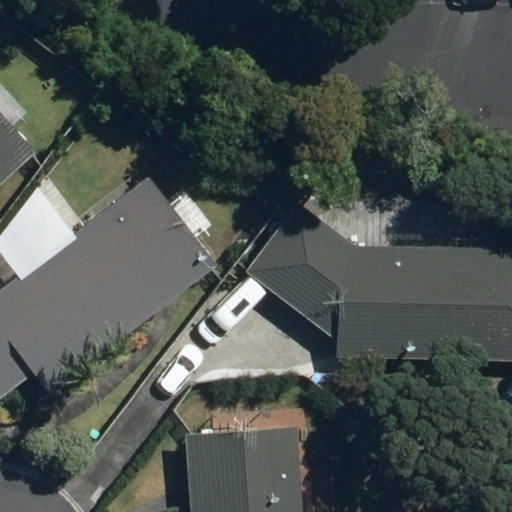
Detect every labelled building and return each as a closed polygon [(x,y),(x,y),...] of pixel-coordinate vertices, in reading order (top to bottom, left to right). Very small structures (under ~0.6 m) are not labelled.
[(0,128),(0,178),(25,156),(0,128)] [(144,178),(0,281),(0,395),(20,382),(28,394),(207,265),(144,178)] [(286,207),(240,274),(321,338),(322,359),(511,369),(511,248),(342,245),(286,207)] [(511,384),(507,380),(472,425),(511,455),(511,454),(511,384)] [(186,511),(297,511),(299,432),(188,430),(186,511)]
